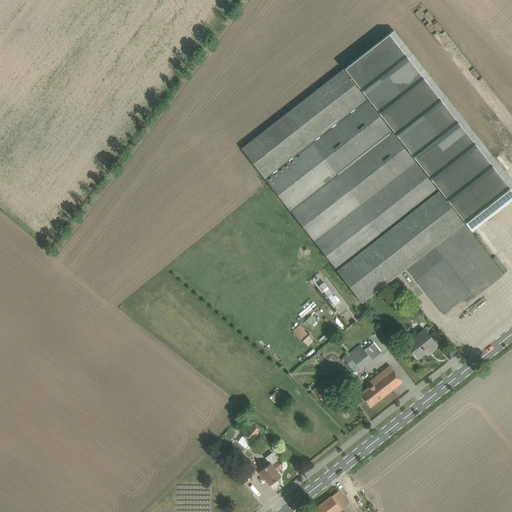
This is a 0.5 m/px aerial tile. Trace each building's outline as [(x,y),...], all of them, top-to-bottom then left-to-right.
[(241,149),(337,270),(342,277),(363,301),(394,277),(407,267),(444,314),(463,298),(467,303),(475,297),(503,275),(469,231),(511,197),(511,185),(391,32),(343,70),(241,149)] [(473,228),(489,248),(498,241),(482,221),(473,228)] [(292,331),(305,345),(311,339),(299,326),(292,331)] [(407,343),(406,344),(417,358),(430,348),(432,351),(443,342),(435,333),(430,337),(424,329),(417,336),(414,332),(405,339),(407,343)] [(360,347),(344,359),(349,365),(354,361),(360,369),(371,361),(360,347)] [(361,394),(364,398),(371,406),(402,382),(390,366),(375,377),(372,374),(366,379),(371,385),(361,394)] [(314,391),(323,402),(332,395),(323,384),(314,391)] [(270,397),(277,404),(283,398),(276,391),(270,397)] [(241,438),(249,445),(262,430),(250,420),(242,430),(245,432),(241,438)] [(233,430),(237,433),(241,429),(237,425),(233,430)] [(225,445),(220,450),(228,457),(233,452),(225,445)] [(240,452),(233,460),(250,475),(257,467),(240,452)] [(270,464),(259,472),(263,477),(270,485),(281,476),(277,472),(283,467),(271,453),(265,458),(270,464)]
